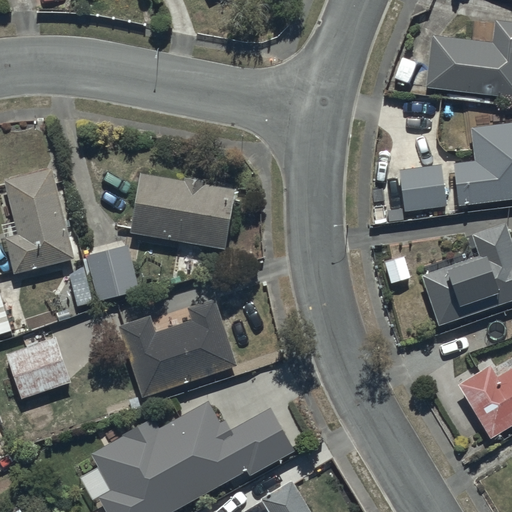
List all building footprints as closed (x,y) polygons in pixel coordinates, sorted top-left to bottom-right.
[(490,44),(430,37),(425,89),(511,98),(511,24),(493,22),(490,44)] [(511,124),(471,129),(475,161),(453,164),(458,204),(511,198),(511,124)] [(100,142),(85,150),(92,165),(88,167),(98,188),(118,179),(100,142)] [(440,167),(399,172),(403,212),(444,207),(440,167)] [(15,234),(3,237),(12,275),(73,260),(52,168),(3,180),(15,234)] [(138,174),(129,234),(223,250),(231,190),(138,174)] [(474,248),(418,267),(437,325),(511,300),(511,245),(505,225),(470,237),(474,248)] [(127,247),(85,257),(96,302),(138,292),(127,247)] [(86,273),(69,276),(74,306),(92,303),(86,273)] [(117,328),(140,398),(237,367),(214,294),(184,304),(190,322),(153,334),(148,318),(117,328)] [(0,298),(0,334),(10,332),(0,298)] [(54,339),(4,355),(19,400),(69,383),(54,339)] [(458,384),(489,438),(511,424),(511,367),(495,377),(489,366),(458,384)] [(472,429),(451,395),(438,403),(458,438),(472,429)] [(110,491),(96,499),(103,511),(171,511),(245,471),(248,477),(293,453),(268,409),(229,431),(223,421),(219,423),(207,402),(158,429),(152,420),(89,455),(110,491)] [(266,511),(308,511),(289,482),(259,500),(266,511)]
